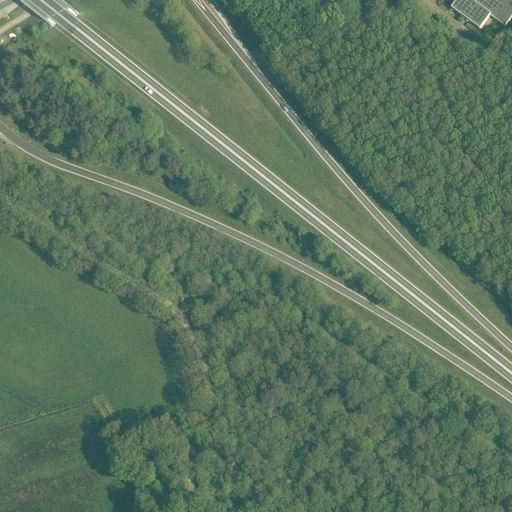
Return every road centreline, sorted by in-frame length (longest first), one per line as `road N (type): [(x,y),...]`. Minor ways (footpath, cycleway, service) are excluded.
road 1 (trunk): [(511,375),(38,0)]
road 2 (trunk): [(0,129),(28,150),(219,227),(347,293),(511,400)]
road 3 (trunk): [(511,348),(382,222),(196,0)]
road 4 (track): [(511,458),(276,303),(234,296),(174,312)]
road 5 (track): [(174,312),(0,196)]
road 6 (track): [(174,312),(205,373),(208,416),(190,511)]
